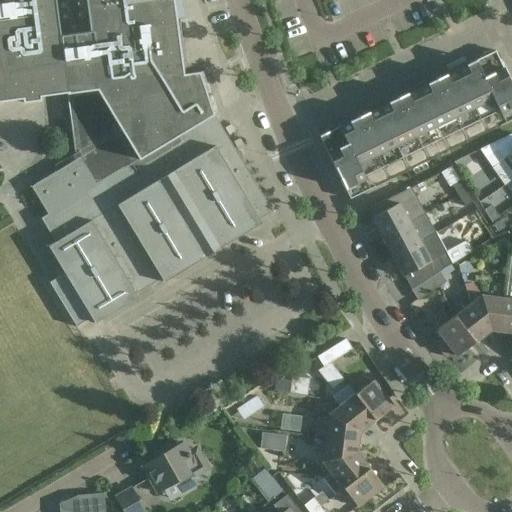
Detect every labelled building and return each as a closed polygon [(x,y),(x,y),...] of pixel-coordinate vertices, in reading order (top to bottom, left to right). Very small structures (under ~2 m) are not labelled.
[(92,149),(118,134),(126,129),(122,121),(116,85),(204,73),(204,71),(186,73),(179,19),(185,18),(180,0),(0,0),(0,100),(21,98),(21,102),(39,100),(39,96),(64,92),(64,94),(77,92),(83,135),(92,149)] [(511,86),(495,50),(319,135),(349,198),(511,119),(511,86)] [(118,134),(134,161),(217,110),(204,73),(116,85),(122,121),(126,129),(118,134)] [(73,288),(94,323),(137,297),(135,293),(160,278),(163,281),(260,222),(258,219),(272,211),(213,113),(134,161),(118,134),(92,149),(30,186),(47,213),(40,218),(54,241),(47,246),(61,268),(51,274),(62,294),(73,288)] [(503,160),(511,172),(511,134),(511,133),(479,149),(492,167),(503,160)] [(453,165),(441,171),(448,185),(460,179),(453,165)] [(458,195),(465,191),(459,181),(452,185),(458,195)] [(371,217),(381,237),(425,214),(411,188),(367,209),(371,217)] [(465,191),(458,195),(466,206),(472,202),(465,191)] [(490,220),(497,216),(491,206),(484,210),(490,220)] [(392,256),(435,233),(425,214),(381,237),(392,256)] [(497,216),(490,220),(497,232),(505,227),(497,216)] [(466,241),(445,252),(435,233),(392,256),(402,276),(403,275),(411,289),(433,275),(439,272),(443,268),(451,264),(472,253),(466,241)] [(445,282),(439,272),(433,275),(439,286),(445,282)] [(439,286),(433,275),(411,289),(417,299),(439,286)] [(490,329),(500,331),(504,298),(481,295),(480,296),(471,282),(465,285),(470,304),(490,329)] [(500,331),(510,332),(511,330),(511,299),(504,298),(500,331)] [(470,304),(454,316),(474,342),(490,329),(470,304)] [(436,330),(456,356),(474,342),(454,316),(436,330)] [(330,362),(352,349),(345,339),(324,352),(330,362)] [(317,357),(323,367),(330,362),(324,352),(317,357)] [(355,393),(375,419),(392,406),(372,380),(355,393)] [(332,397),(339,406),(359,432),(375,419),(355,393),(348,385),(332,397)] [(239,419),(261,406),(255,395),(232,407),(239,419)] [(325,438),(358,442),(359,432),(339,406),(328,414),(325,438)] [(322,461),(330,472),(356,452),(358,442),(325,438),(322,461)] [(158,456),(141,465),(156,492),(174,482),(180,492),(195,484),(191,477),(207,468),(196,448),(188,452),(183,442),(173,448),(170,443),(155,451),(158,456)] [(369,468),(356,452),(330,472),(322,478),(335,494),(343,488),(369,468)] [(343,488),(357,506),(383,486),(369,468),(343,488)] [(145,511),(131,487),(114,496),(123,511),(145,511)] [(304,505),(308,511),(318,503),(320,505),(328,499),(322,492),(304,505)] [(104,511),(103,493),(77,495),(78,511),(104,511)] [(300,511),(286,494),(272,505),(277,511),(300,511)] [(308,511),(309,511),(323,511),(319,506),(320,505),(318,503),(308,511)]
